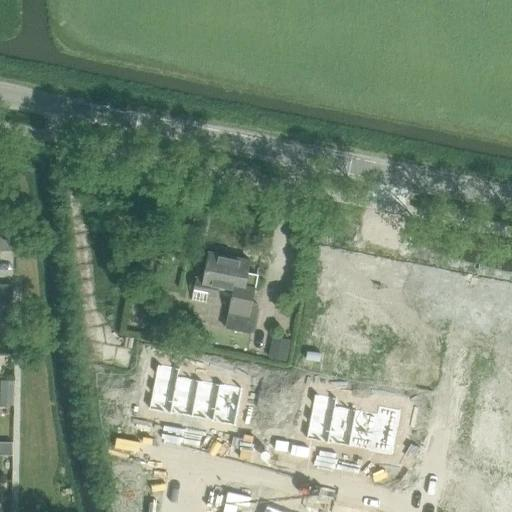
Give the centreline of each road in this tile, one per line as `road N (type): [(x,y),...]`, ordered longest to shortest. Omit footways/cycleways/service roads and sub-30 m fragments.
road 1 (tertiary): [(349,165),(0,94)]
road 2 (residential): [(143,451),(419,511)]
road 3 (residential): [(420,511),(473,284)]
road 4 (tertiary): [(349,165),(511,198)]
